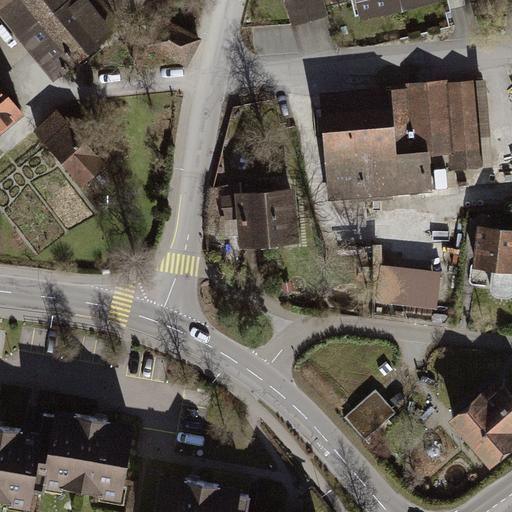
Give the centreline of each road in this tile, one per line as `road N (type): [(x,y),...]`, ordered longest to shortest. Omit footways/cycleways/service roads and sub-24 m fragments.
road 1 (secondary): [(159,322),(256,372),(388,511)]
road 2 (residential): [(511,52),(213,75)]
road 3 (residential): [(159,322),(186,245),(213,75)]
road 4 (secondary): [(0,291),(159,322)]
